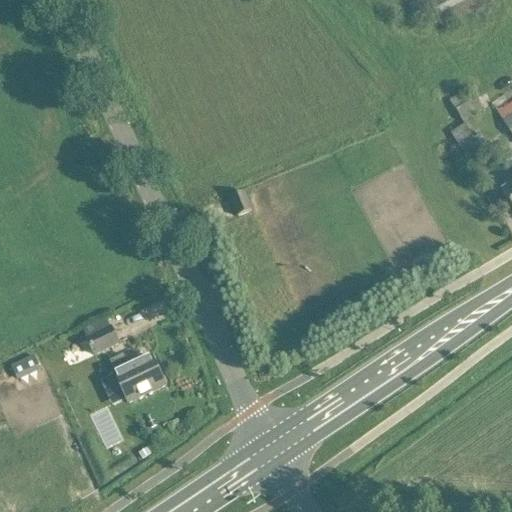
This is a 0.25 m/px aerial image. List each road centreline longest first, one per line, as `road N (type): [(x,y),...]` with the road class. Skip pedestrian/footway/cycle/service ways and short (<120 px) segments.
road 1 (tertiary): [(275,456),(61,0)]
road 2 (secondary): [(275,456),(511,295)]
